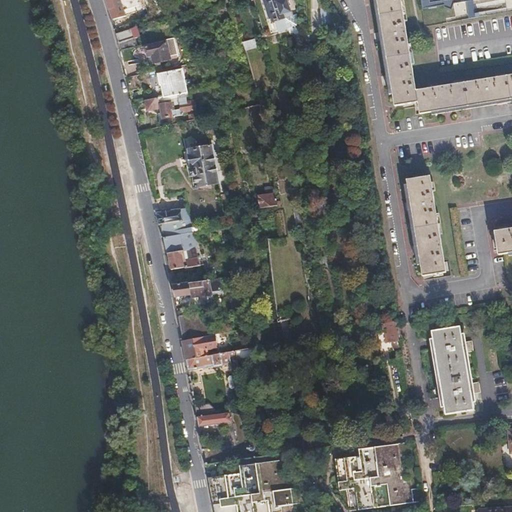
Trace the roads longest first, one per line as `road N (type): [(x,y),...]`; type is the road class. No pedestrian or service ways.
road 1 (tertiary): [(96,0),(130,129),(206,511)]
road 2 (residential): [(511,209),(475,215),(487,281),(408,294)]
road 3 (residential): [(408,294),(381,141)]
road 4 (residential): [(381,141),(356,0)]
road 5 (residential): [(381,141),(511,123)]
